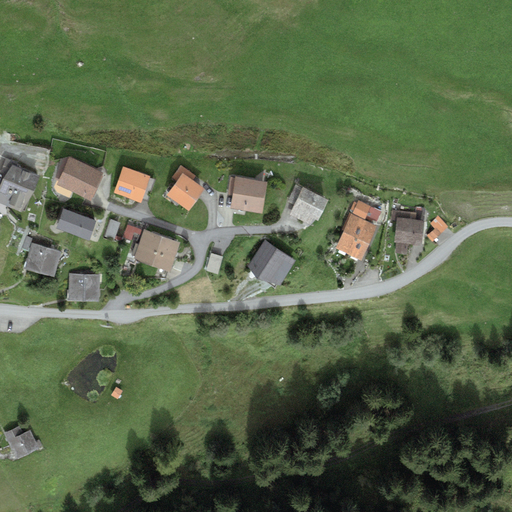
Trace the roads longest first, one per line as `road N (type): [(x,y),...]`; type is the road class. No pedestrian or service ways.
road 1 (residential): [(511,222),(470,229),(424,268),(371,290),(113,314),(0,308)]
road 2 (track): [(131,511),(155,492),(291,473),(511,401)]
